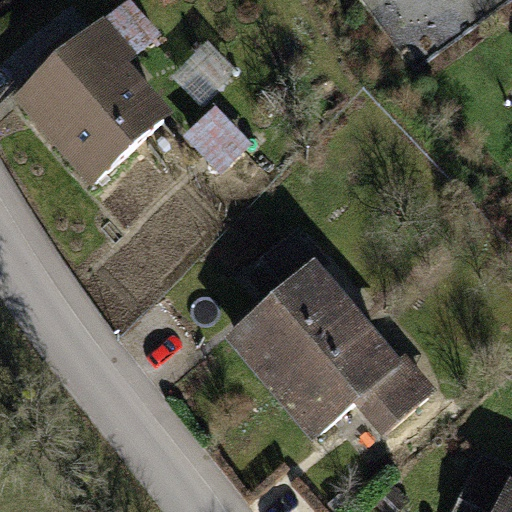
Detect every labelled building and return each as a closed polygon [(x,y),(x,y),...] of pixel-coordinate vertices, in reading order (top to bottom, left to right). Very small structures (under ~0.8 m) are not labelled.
[(161,40),(127,2),(6,110),(86,199),(165,127),(120,77),(161,40)] [(201,50),(166,83),(194,113),(229,80),(201,50)] [(178,146),(215,183),(247,151),(210,114),(178,146)] [(217,357),(260,408),(349,334),(310,289),(325,276),(291,237),(241,279),(269,313),(217,357)] [(387,376),(349,334),(260,408),(303,461),(352,421),(374,449),(429,405),(398,367),(387,376)] [(451,511),(495,511),(502,500),(511,504),(511,503),(511,480),(475,463),(451,511)] [(511,511),(511,504),(502,500),(495,511),(511,511)]
